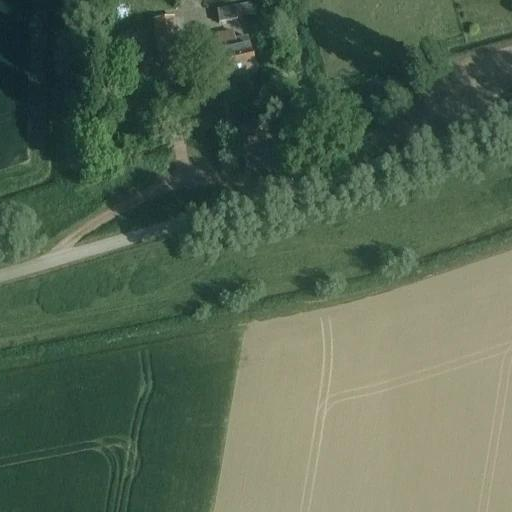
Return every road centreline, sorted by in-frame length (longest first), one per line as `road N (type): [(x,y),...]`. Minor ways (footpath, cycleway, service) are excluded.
road 1 (unclassified): [(0,275),(511,120)]
road 2 (track): [(49,260),(139,195),(185,176),(285,190)]
